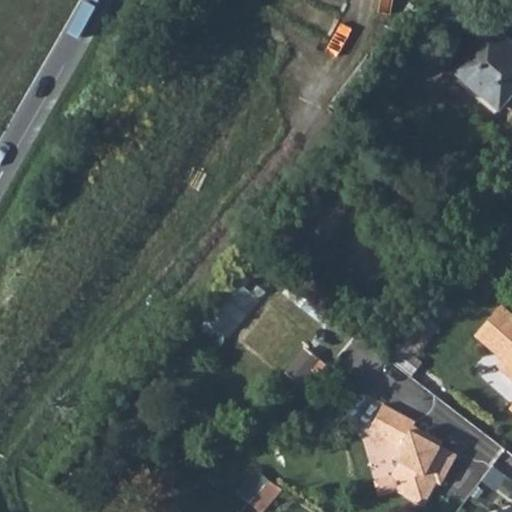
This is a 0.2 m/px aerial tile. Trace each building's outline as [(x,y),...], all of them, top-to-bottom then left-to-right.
[(511,92),(511,40),(492,23),(473,46),(452,69),(498,108),(511,92)] [(511,313),(503,305),(478,335),(493,348),(494,346),(507,357),(500,365),(511,375),(511,313)] [(288,374),(310,386),(326,357),(304,345),(288,374)] [(419,376),(437,389),(446,378),(428,364),(419,376)] [(404,460),(395,475),(396,489),(424,504),(437,481),(442,484),(459,455),(443,446),(446,442),(416,425),(418,421),(386,403),(371,427),(403,447),(398,457),(404,460)] [(239,489),(264,511),(284,489),(259,467),(239,489)] [(396,489),(395,475),(381,476),(381,490),(396,490),(396,489)]
